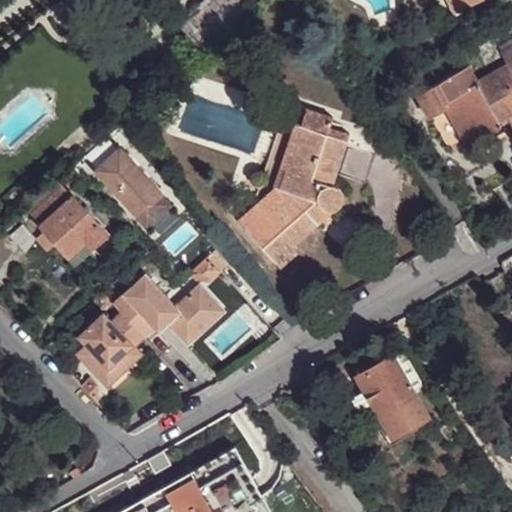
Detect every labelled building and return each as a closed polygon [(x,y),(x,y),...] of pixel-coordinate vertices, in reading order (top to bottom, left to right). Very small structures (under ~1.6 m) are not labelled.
[(249,11),(236,0),(220,0),(191,25),(194,29),(195,28),(211,45),(249,11)] [(450,0),(456,11),(477,0),(450,0)] [(196,59),(211,45),(195,28),(194,29),(180,41),(196,59)] [(508,65),(477,82),(444,101),(447,108),(468,146),(502,126),(499,121),(491,108),(508,98),(511,105),(511,47),(502,53),(508,65)] [(444,101),(477,82),(468,65),(417,95),(430,117),(434,115),(447,108),(444,101)] [(499,121),(511,113),(511,105),(508,98),(491,108),(499,121)] [(308,108),(302,125),(329,133),(331,128),(334,117),(308,108)] [(275,262),(295,244),(335,208),(340,204),(342,197),(340,191),(335,186),(350,140),(329,133),(302,125),(296,123),(274,187),(285,191),(244,226),(275,262)] [(331,128),(329,133),(350,140),(352,135),(331,128)] [(121,148),(96,169),(146,227),(171,205),(121,148)] [(43,225),(75,197),(64,183),(31,211),(43,225)] [(238,219),(244,226),(285,191),(274,187),(238,219)] [(57,241),(70,256),(87,240),(93,247),(108,234),(75,197),(43,225),(47,230),(57,241)] [(57,241),(47,230),(38,237),(48,249),(57,241)] [(87,240),(70,256),(76,263),(93,247),(87,240)] [(300,249),(295,244),(275,262),(280,267),(300,249)] [(208,258),(191,272),(198,280),(205,281),(218,269),(208,258)] [(114,303),(122,312),(145,337),(155,328),(164,319),(168,323),(183,340),(211,314),(191,292),(175,307),(146,275),(114,303)] [(200,285),(191,292),(211,314),(183,340),(187,344),(225,311),(200,285)] [(145,337),(122,312),(112,321),(104,313),(79,336),(86,344),(94,353),(89,359),(102,373),(108,368),(117,377),(142,354),(135,346),(145,337)] [(159,332),(168,323),(164,319),(155,328),(159,332)] [(107,386),(117,377),(108,368),(102,373),(89,359),(94,353),(86,344),(77,353),(107,386)] [(405,348),(394,354),(414,390),(425,385),(405,348)] [(365,386),(372,399),(391,434),(427,415),(414,390),(394,354),(394,352),(357,371),(365,386)] [(82,386),(90,395),(99,387),(90,378),(82,386)] [(359,406),(372,399),(365,386),(352,393),(359,406)]
